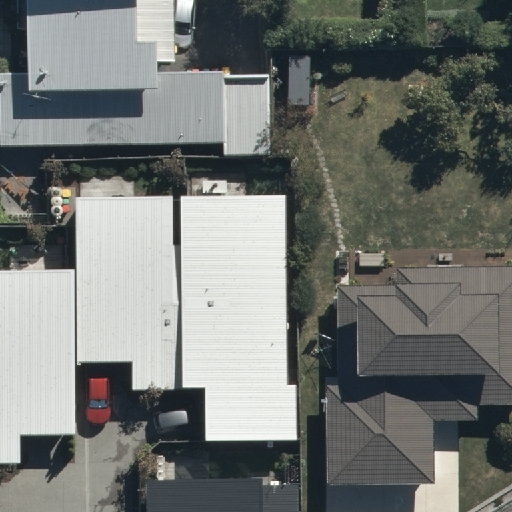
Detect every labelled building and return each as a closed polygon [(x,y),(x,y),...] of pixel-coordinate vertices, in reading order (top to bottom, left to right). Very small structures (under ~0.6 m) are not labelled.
[(30,0),(31,76),(0,76),(2,152),(221,148),(221,161),(270,160),(269,77),(225,78),(225,70),(160,71),(160,59),(177,59),(175,0),(30,0)] [(289,192),(73,196),(76,363),(132,362),(132,390),(203,388),(204,441),(293,439),(289,192)] [(328,487),(434,485),(433,420),(481,419),(481,409),(511,408),(511,266),(401,268),(401,290),(334,291),(336,385),(326,385),(328,487)] [(72,274),(0,275),(0,462),(19,463),(19,431),(74,430),(72,274)] [(262,511),(261,480),(139,483),(139,511),(262,511)]
